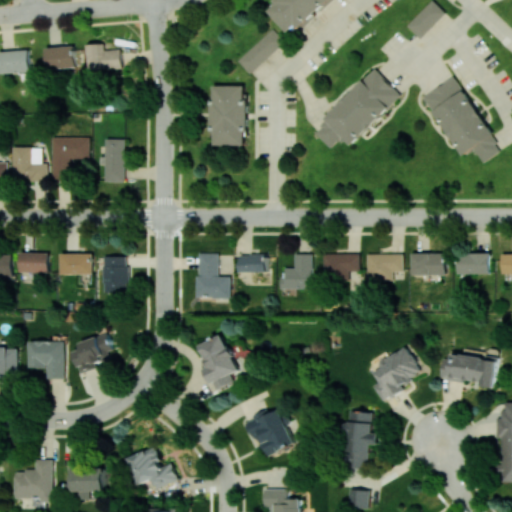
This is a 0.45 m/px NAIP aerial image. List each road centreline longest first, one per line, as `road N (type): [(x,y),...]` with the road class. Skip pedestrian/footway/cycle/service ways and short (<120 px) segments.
road 1 (residential): [(233,216),(511,216)]
road 2 (residential): [(163,216),(157,3)]
road 3 (residential): [(0,216),(163,216)]
road 4 (residential): [(0,15),(157,3)]
road 5 (residential): [(227,473),(206,434),(142,381)]
road 6 (residential): [(0,418),(73,418),(124,400)]
